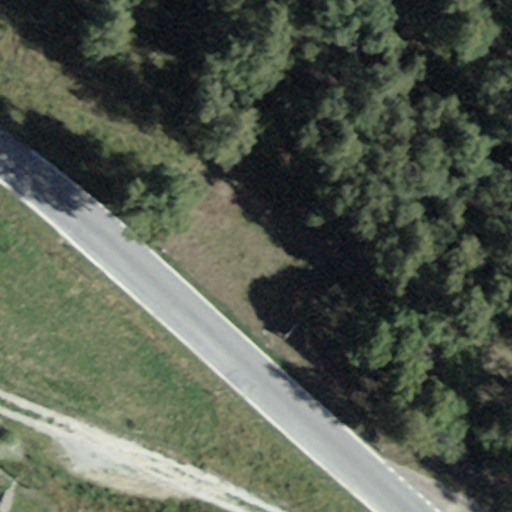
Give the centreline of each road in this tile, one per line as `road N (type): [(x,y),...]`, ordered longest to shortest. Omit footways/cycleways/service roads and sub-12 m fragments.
road 1 (tertiary): [(403,511),(0,166)]
road 2 (track): [(198,511),(0,436)]
